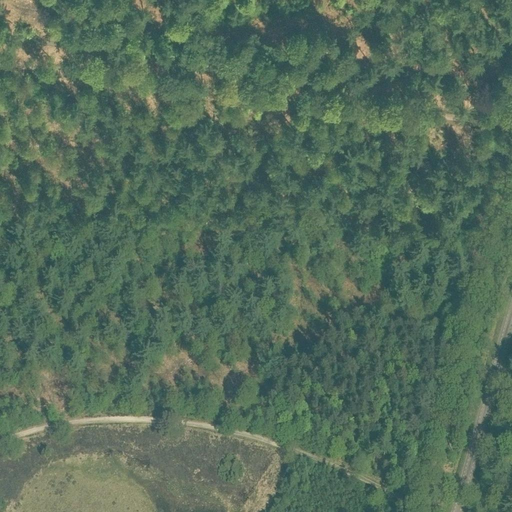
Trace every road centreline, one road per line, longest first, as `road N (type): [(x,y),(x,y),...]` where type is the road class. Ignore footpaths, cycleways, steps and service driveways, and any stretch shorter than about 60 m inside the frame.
road 1 (track): [(511,124),(0,62)]
road 2 (track): [(0,441),(77,423),(208,426),(276,444),(417,509)]
road 3 (track): [(417,509),(511,168)]
road 4 (tertiary): [(456,511),(511,309)]
